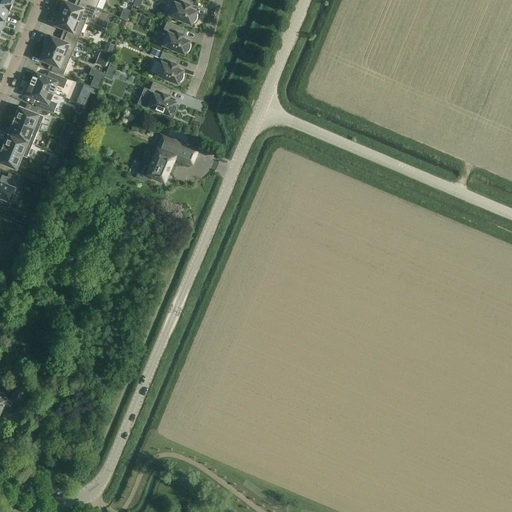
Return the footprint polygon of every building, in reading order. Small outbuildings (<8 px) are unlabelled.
[(189,8),(192,0),(176,0),(176,3),(175,2),(169,15),(191,24),(192,22),(193,23),(195,22),(195,21),(196,20),(196,19),(197,17),(197,16),(197,15),(197,14),(197,13),(196,13),(197,11),(189,8)] [(91,18),(96,7),(92,6),(80,1),(78,6),(65,1),(63,5),(62,5),(61,6),(59,8),(58,10),(57,12),(85,23),(87,17),(91,18)] [(0,18),(6,21),(6,20),(5,20),(9,11),(10,11),(11,7),(0,2),(0,18)] [(77,40),(85,23),(57,12),(57,14),(56,16),(56,18),(56,20),(57,20),(55,25),(68,30),(66,35),(77,40)] [(187,52),(188,51),(189,50),(190,49),(190,48),(190,47),(190,46),(191,46),(191,45),(191,44),(190,43),(189,43),(190,41),(182,38),(186,29),(167,21),(163,30),(168,32),(163,45),(185,54),(185,52),(186,53),(187,52)] [(135,32),(133,38),(139,41),(142,34),(135,32)] [(70,58),(77,40),(66,35),(63,41),(51,36),(49,40),(48,39),(46,41),(45,42),(44,44),(43,46),(70,58)] [(107,42),(104,50),(111,52),(114,45),(107,42)] [(63,75),(70,58),(43,46),(42,48),(42,50),(41,52),(41,54),(43,55),(41,59),(54,64),(51,70),(63,75)] [(152,47),(150,54),(160,58),(162,51),(152,47)] [(100,51),(96,63),(105,67),(110,55),(100,51)] [(179,58),(162,51),(160,58),(164,59),(163,62),(161,61),(156,74),(178,83),(178,82),(180,82),(181,81),(182,80),(183,79),(183,78),(184,77),(184,76),(184,75),(184,74),(184,73),(182,72),(183,71),(175,67),(179,58)] [(110,64),(107,70),(114,73),(117,67),(110,64)] [(31,83),(53,92),(56,85),(64,88),(67,79),(49,71),(46,77),(35,72),(31,83)] [(168,99),(172,90),(153,82),(149,90),(145,89),(139,103),(148,108),(149,106),(170,115),(171,113),(172,114),(174,113),(174,112),(175,112),(175,110),(176,110),(176,108),(176,107),(176,106),(176,105),(176,104),(175,104),(176,102),(168,99)] [(50,100),(53,92),(31,83),(26,94),(37,99),(35,105),(54,112),(57,103),(50,100)] [(77,103),(75,109),(81,112),(84,106),(84,105),(77,103)] [(38,130),(44,116),(20,106),(15,116),(13,120),(38,130)] [(32,143),(38,130),(13,120),(12,123),(8,133),(32,143)] [(170,137),(169,139),(178,143),(179,140),(183,131),(181,131),(174,128),(170,136),(170,137)] [(32,144),(32,143),(8,133),(8,134),(4,143),(2,147),(22,155),(28,142),(32,144)] [(62,133),(59,139),(68,143),(68,142),(70,137),(62,134),(62,133)] [(137,175),(137,177),(146,181),(147,179),(149,174),(165,181),(175,155),(179,157),(184,145),(178,143),(169,139),(162,136),(158,148),(151,165),(149,164),(143,161),(141,165),(137,175)] [(184,145),(179,157),(192,162),(197,151),(184,145)] [(0,162),(17,169),(22,155),(2,147),(1,150),(0,153),(0,162)] [(50,170),(46,181),(52,183),(56,173),(50,170)] [(9,172),(8,176),(21,182),(23,178),(9,172)] [(0,179),(0,200),(1,199),(10,203),(16,188),(19,189),(22,182),(21,182),(8,176),(6,176),(4,182),(0,180),(0,179)] [(31,408),(36,396),(25,392),(30,382),(19,377),(10,399),(8,398),(8,397),(4,396),(5,393),(0,391),(0,415),(4,407),(13,411),(16,402),(31,408)]
